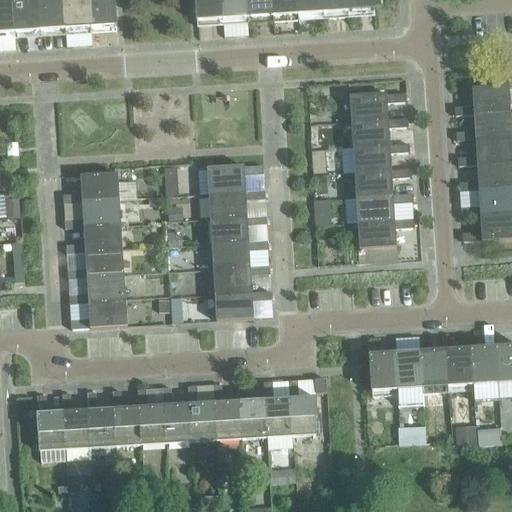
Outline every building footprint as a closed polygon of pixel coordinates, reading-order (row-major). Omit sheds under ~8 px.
[(12,0),(0,0),(0,35),(14,35),(12,0)] [(37,0),(15,0),(12,0),(14,35),(39,34),(37,0)] [(62,0),(37,0),(39,34),(64,32),(62,0)] [(87,0),(62,0),(64,32),(89,30),(87,0)] [(87,0),(89,30),(114,29),(114,30),(116,30),(113,0),(87,0)] [(222,22),(220,0),(193,0),(196,25),(197,25),(197,24),(222,22)] [(245,0),(220,0),(222,22),(247,21),(245,0)] [(270,0),(245,0),(247,21),(272,19),(270,0)] [(296,0),(270,0),(272,19),(297,17),(296,0)] [(321,0),(296,0),(297,17),(322,16),(321,0)] [(346,0),(321,0),(322,16),(347,14),(346,0)] [(346,0),(347,14),(372,13),(372,14),(374,14),(372,0),(346,0)] [(373,85),(349,86),(349,99),(374,98),(373,85)] [(454,119),(474,118),(509,115),(507,90),(508,90),(508,89),(471,91),(471,93),(472,93),(473,109),(453,110),(454,119)] [(350,101),(351,126),(386,123),(385,106),(405,105),(404,96),(385,98),(385,97),(374,98),(349,99),(348,99),(348,101),(350,101)] [(456,145),(476,143),(510,140),(509,115),(474,118),(475,134),(455,136),(456,145)] [(351,126),(353,151),(388,148),(387,132),(407,130),(406,121),(386,123),(351,126)] [(457,170),(477,168),(511,165),(511,163),(510,140),(476,143),(477,159),(457,161),(457,170)] [(353,151),(355,176),(389,173),(388,157),(408,155),(408,146),(388,148),(353,151)] [(324,153),(311,154),(312,177),(325,176),(324,153)] [(459,195),(479,194),(479,193),(511,190),(511,165),(477,168),(478,185),(458,186),(459,195)] [(207,172),(209,197),(244,195),(243,179),(263,177),(262,168),(243,170),(243,169),(206,171),(206,172),(207,172)] [(355,176),(356,201),(391,199),(391,198),(390,182),(410,181),(409,172),(389,173),(355,176)] [(63,207),(83,206),(83,205),(117,203),(116,178),(117,178),(117,177),(80,179),(80,180),(81,180),(82,197),(62,198),(63,207)] [(326,178),(312,179),(313,193),(327,193),(326,178)] [(178,187),(164,188),(165,198),(178,198),(178,187)] [(461,220),(481,219),(481,218),(511,216),(511,190),(479,193),(479,194),(480,210),(460,211),(461,220)] [(209,197),(210,223),(245,220),(244,204),(264,202),(264,194),(244,195),(209,197)] [(356,201),(358,226),(393,224),(393,223),(392,207),(412,206),(411,197),(391,198),(391,199),(356,201)] [(160,199),(148,199),(149,210),(160,209),(160,199)] [(19,201),(5,202),(6,219),(20,218),(19,201)] [(64,232),(84,231),(84,230),(119,228),(117,203),(83,205),(83,206),(84,222),(64,223),(64,232)] [(329,203),(314,204),(315,230),(331,229),(329,203)] [(182,209),(166,210),(167,224),(183,224),(182,209)] [(511,216),(481,218),(481,219),(482,235),(462,236),(462,245),(481,244),(511,242),(511,216)] [(210,223),(212,248),(247,246),(247,245),(246,229),(266,228),(265,219),(245,220),(210,223)] [(393,224),(358,226),(360,251),(358,251),(359,252),(396,250),(396,249),(394,249),(393,232),(413,231),(413,222),(393,223),(393,224)] [(66,257),(86,256),(86,255),(121,253),(119,228),(84,230),(84,231),(85,247),(65,248),(66,257)] [(181,234),(167,234),(168,250),(181,250),(181,234)] [(212,248),(213,273),(248,271),(248,270),(247,254),(267,253),(267,244),(247,245),(247,246),(212,248)] [(396,250),(359,252),(360,267),(397,265),(396,250)] [(67,282),(87,281),(122,278),(121,253),(86,255),(86,256),(87,272),(67,273),(67,282)] [(213,273),(215,298),(250,296),(250,295),(249,279),(269,278),(268,269),(248,270),(248,271),(213,273)] [(69,307),(89,306),(124,304),(122,278),(87,281),(88,297),(68,299),(69,307)] [(250,296),(215,298),(217,323),(215,323),(216,324),(253,322),(253,321),(251,321),(250,304),(270,303),(270,294),(250,295),(250,296)] [(168,303),(158,303),(158,316),(169,315),(168,303)] [(89,306),(90,322),(70,324),(70,333),(89,331),(89,332),(126,330),(126,329),(125,329),(124,304),(89,306)] [(511,350),(495,352),(497,386),(511,385),(511,350)] [(495,352),(470,353),(472,388),(497,386),(495,352)] [(470,353),(445,355),(447,390),(472,388),(470,353)] [(445,355),(420,356),(422,391),(447,390),(445,355)] [(420,356),(395,358),(397,393),(422,391),(420,356)] [(397,393),(395,358),(370,359),(370,358),(368,358),(370,395),(372,395),(372,394),(397,393)] [(314,382),(315,397),(327,396),(326,382),(314,382)] [(288,384),(289,404),(291,439),(316,437),(316,438),(318,438),(315,401),(314,401),(314,402),(298,403),(297,384),(288,384)] [(262,386),(264,405),(266,440),(291,439),(289,404),(273,405),(271,385),(262,386)] [(237,387),(239,407),(241,442),(266,440),(264,405),(247,406),(246,387),(237,387)] [(212,389),(213,408),(214,408),(216,443),(241,442),(239,407),(222,408),(221,388),(212,389)] [(187,390),(188,410),(189,410),(191,445),(216,443),(214,408),(213,408),(197,409),(196,390),(187,390)] [(162,392),(163,412),(164,411),(166,446),(191,445),(189,410),(188,410),(172,411),(171,391),(162,392)] [(137,393),(138,413),(140,448),(166,446),(164,411),(163,412),(147,412),(146,393),(137,393)] [(112,395),(113,415),(115,449),(140,448),(138,413),(122,414),(120,394),(112,395)] [(86,396),(88,416),(90,451),(115,449),(113,415),(97,416),(95,396),(86,396)] [(61,398),(62,418),(63,418),(65,452),(90,451),(88,416),(71,417),(70,397),(61,398)] [(63,418),(62,418),(46,419),(45,399),(36,399),(37,417),(39,455),(40,455),(40,454),(65,452),(63,418)] [(425,430),(398,431),(398,449),(425,449),(425,430)] [(500,431),(476,432),(477,448),(477,450),(501,448),(500,431)] [(476,432),(455,434),(456,450),(477,448),(476,432)] [(287,473),(269,474),(270,487),(287,486),(287,473)] [(219,511),(218,498),(194,500),(194,511),(219,511)]
